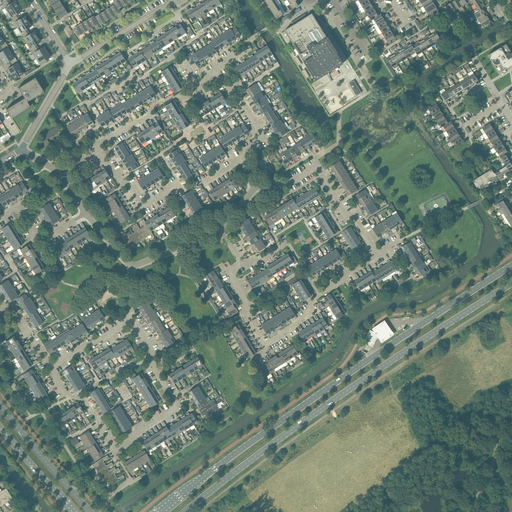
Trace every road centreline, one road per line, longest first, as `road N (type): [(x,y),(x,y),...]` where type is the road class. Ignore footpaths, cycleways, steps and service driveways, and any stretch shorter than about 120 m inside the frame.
road 1 (secondary): [(511,265),(160,511)]
road 2 (secondary): [(184,511),(311,415),(511,283)]
road 3 (residential): [(112,451),(176,407),(131,320)]
road 4 (secondary): [(90,511),(0,407)]
road 5 (unclassified): [(70,64),(175,0)]
